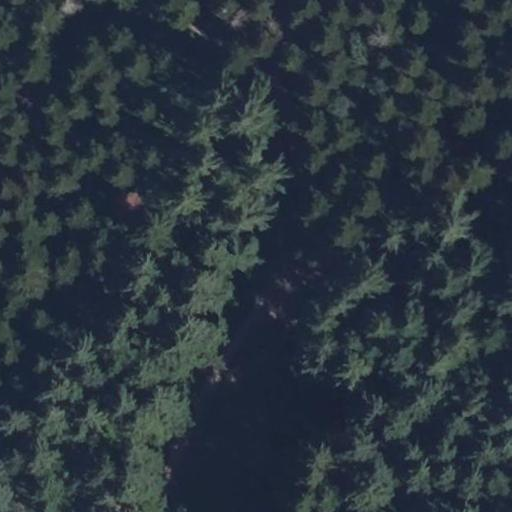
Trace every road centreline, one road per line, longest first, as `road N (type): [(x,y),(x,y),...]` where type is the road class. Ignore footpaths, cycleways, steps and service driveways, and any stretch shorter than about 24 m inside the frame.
road 1 (track): [(276,254),(167,511)]
road 2 (track): [(310,0),(276,254)]
road 3 (track): [(208,0),(292,139)]
